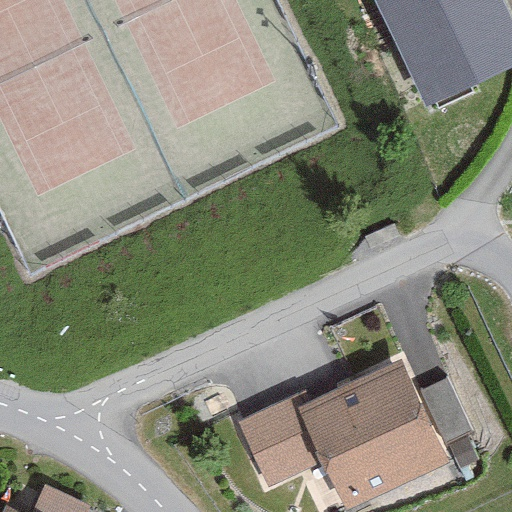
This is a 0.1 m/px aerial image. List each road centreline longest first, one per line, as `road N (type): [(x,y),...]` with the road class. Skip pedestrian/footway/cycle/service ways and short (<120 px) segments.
road 1 (residential): [(56,425),(410,255),(455,218),(511,262)]
road 2 (residential): [(170,511),(56,425)]
